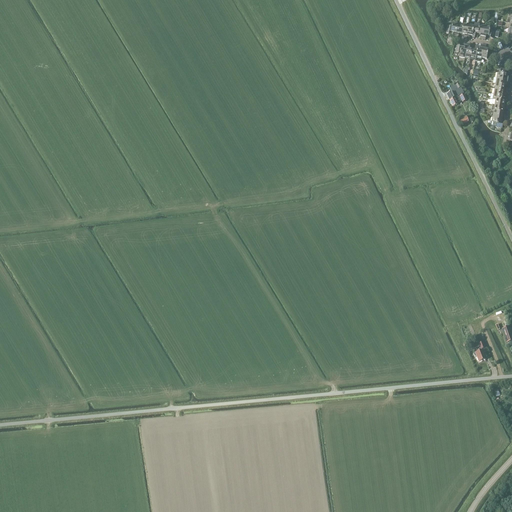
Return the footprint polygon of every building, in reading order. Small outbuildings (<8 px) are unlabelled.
[(453,37),(455,38),(458,24),(452,23),(451,28),(450,28),(450,27),(447,26),(445,33),(449,34),(449,33),(453,33),(453,37)] [(490,27),(485,26),(482,40),(485,40),(486,36),(490,37),(490,39),(493,39),(494,32),(491,31),(491,32),(489,32),(490,27)] [(459,58),(464,59),(467,45),(464,44),(464,48),(459,48),(459,46),(456,45),(455,52),(458,53),(458,52),(460,52),(459,58)] [(480,63),(481,59),(483,45),(481,44),(480,48),(477,48),(475,61),(475,62),(480,63)] [(474,50),(471,50),(470,60),(475,61),(477,48),(478,47),(475,46),(474,50)] [(497,73),(496,79),(510,81),(511,79),(506,78),(507,73),(509,74),(509,70),(502,69),(502,72),(503,73),(502,74),(497,73)] [(450,102),(455,100),(459,97),(456,90),(451,93),(446,95),(450,102)] [(455,100),(450,102),(452,107),(457,105),(457,104),(463,101),(463,103),(467,101),(464,96),(455,100)] [(461,126),(470,122),(468,116),(459,120),(461,126)] [(506,122),(506,119),(492,116),(491,126),(495,126),(495,128),(502,129),(502,125),(501,125),(502,121),(506,122)] [(511,341),(511,331),(511,332),(509,327),(502,329),(507,344),(511,341)] [(482,351),(475,354),(474,355),(475,357),(476,357),(477,357),(479,363),(485,360),(482,351)]
